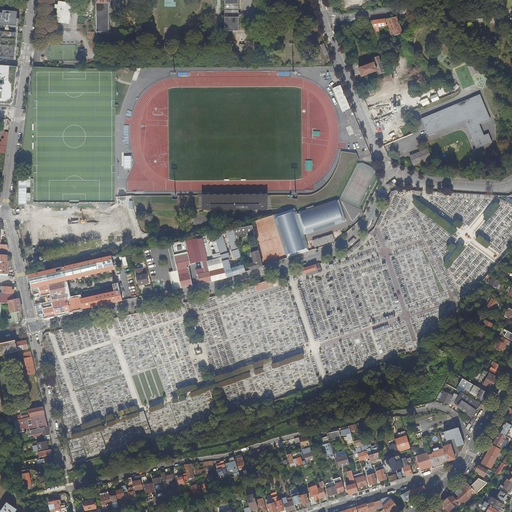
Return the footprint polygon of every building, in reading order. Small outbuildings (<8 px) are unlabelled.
[(109,32),(109,5),(108,0),(224,0),(225,32),(239,31),(239,0),(96,0),(96,5),(96,32),(109,32)] [(69,24),(72,3),(58,2),(58,5),(57,9),(55,23),(69,24)] [(0,25),(17,27),(18,19),(18,12),(11,12),(0,10),(0,25)] [(403,33),(397,18),(397,17),(386,19),(388,25),(389,27),(392,37),(403,33)] [(20,19),(18,19),(17,27),(0,25),(0,27),(17,29),(15,59),(17,59),(20,19)] [(388,25),(386,19),(371,21),(374,28),(378,27),(388,25)] [(374,28),(371,21),(369,22),(364,23),(365,23),(364,23),(364,24),(365,24),(367,28),(366,29),(367,31),(368,31),(372,41),(370,42),(372,46),(380,43),(374,28)] [(16,33),(2,32),(0,58),(15,59),(16,33)] [(359,54),(353,38),(350,40),(351,41),(344,44),(350,57),(359,54)] [(329,53),(325,44),(320,46),(324,55),(329,53)] [(80,61),(80,63),(96,63),(96,62),(96,54),(94,54),(94,61),(91,61),(85,61),(80,61)] [(385,72),(383,68),(383,67),(382,62),(381,62),(379,57),(372,59),(374,63),(360,68),(363,77),(368,75),(368,76),(370,76),(369,74),(375,72),(377,71),(378,75),(385,72)] [(0,103),(10,105),(13,102),(18,68),(13,67),(0,66),(0,103)] [(342,112),(351,109),(341,86),(333,89),(342,112)] [(480,96),(432,116),(432,114),(429,115),(429,117),(423,120),(429,134),(464,120),(476,148),(491,142),(491,143),(493,142),(489,133),(484,136),(478,123),(490,119),(480,96)] [(371,155),(352,109),(347,112),(362,148),(365,148),(365,151),(363,152),(365,157),(371,155)] [(418,126),(422,136),(427,134),(422,124),(418,126)] [(0,153),(6,154),(9,133),(5,132),(4,139),(2,139),(1,142),(0,142),(0,143),(0,153)] [(410,156),(412,162),(413,164),(414,165),(432,158),(428,149),(410,156)] [(198,209),(271,209),(271,195),(198,196),(198,209)] [(340,199),(296,213),(298,217),(304,235),(307,234),(317,231),(347,221),(344,212),(340,199)] [(33,243),(120,242),(127,235),(126,207),(33,205),(33,243)] [(287,258),(309,251),(307,245),(305,240),(304,235),(298,217),(296,213),(295,209),(274,216),(287,258)] [(248,238),(255,236),(252,225),(233,229),(235,236),(247,233),(248,238)] [(227,278),(246,272),(243,264),(241,265),(240,264),(239,264),(239,266),(236,267),(236,266),(233,267),(233,268),(231,268),(227,254),(228,254),(223,236),(227,234),(234,258),(239,257),(240,259),(242,259),(235,236),(233,229),(214,234),(221,258),(227,278)] [(329,245),(335,243),(334,241),(332,235),(313,241),(315,247),(328,243),(329,245)] [(191,264),(202,261),(199,248),(196,239),(186,241),(191,264)] [(181,288),(193,285),(189,269),(188,269),(190,265),(191,265),(191,264),(186,241),(185,240),(172,243),(173,250),(171,250),(173,259),(175,259),(178,270),(181,287),(181,288)] [(207,282),(212,281),(210,272),(207,262),(203,247),(199,248),(202,261),(204,268),(197,270),(196,272),(196,275),(197,274),(197,277),(199,277),(199,278),(196,279),(197,284),(207,282)] [(260,267),(263,266),(259,251),(252,253),(255,263),(249,265),(250,270),(260,267)] [(0,276),(8,277),(8,275),(8,255),(0,255),(0,276)] [(111,256),(29,275),(29,277),(33,294),(40,293),(41,295),(51,293),(52,298),(63,295),(69,294),(66,281),(114,270),(111,256)] [(212,281),(227,278),(221,258),(207,262),(210,272),(212,281)] [(320,263),(295,271),(296,272),(296,275),(295,277),(308,273),(308,276),(323,271),(320,263)] [(138,286),(149,283),(147,274),(144,275),(143,268),(135,270),(138,286)] [(173,288),(181,287),(177,274),(176,270),(170,272),(173,288)] [(487,282),(486,284),(499,292),(502,287),(498,285),(500,282),(493,278),(492,280),(490,280),(488,283),(487,282)] [(271,279),(255,284),(257,290),(273,285),(271,279)] [(120,301),(122,301),(118,283),(113,285),(114,292),(106,294),(108,304),(120,301)] [(476,290),(468,299),(473,302),(481,293),(480,293),(476,290)] [(8,301),(14,300),(13,294),(2,293),(0,292),(0,303),(1,303),(8,301)] [(63,295),(52,298),(53,302),(61,301),(70,299),(69,294),(63,295)] [(97,306),(108,304),(106,294),(95,296),(97,303),(97,306)] [(53,302),(36,306),(36,309),(44,307),(44,310),(43,310),(43,313),(38,315),(38,316),(42,318),(72,311),(87,308),(96,306),(97,306),(97,303),(95,296),(81,299),(81,297),(70,299),(61,301),(53,302)] [(483,307),(492,312),(494,309),(498,311),(502,305),(488,297),(483,307)] [(24,319),(19,298),(14,300),(8,301),(13,319),(9,320),(10,325),(22,323),(24,319)] [(484,324),(491,329),(494,325),(486,320),(484,324)] [(511,341),(511,334),(508,332),(499,327),(498,330),(502,332),(500,335),(511,341)] [(508,344),(509,341),(499,336),(499,337),(501,338),(502,339),(500,342),(507,346),(510,348),(511,346),(508,344)] [(0,355),(18,351),(16,342),(16,340),(9,342),(0,343),(0,412),(4,412),(0,393),(0,355)] [(18,351),(19,354),(23,353),(26,367),(26,368),(27,368),(27,366),(34,365),(29,342),(27,342),(26,340),(16,342),(18,351)] [(493,348),(503,353),(507,346),(500,342),(499,345),(496,344),(493,348)] [(484,353),(486,348),(479,345),(476,349),(484,353)] [(489,373),(498,378),(501,371),(500,370),(502,367),(493,362),(492,364),(494,364),(493,366),(489,373)] [(23,375),(36,373),(35,367),(30,368),(30,369),(26,370),(26,369),(22,370),(23,375)] [(491,390),(498,378),(489,373),(485,371),(483,374),(488,377),(486,380),(486,381),(484,385),(483,385),(482,384),(481,386),(483,387),(484,386),(491,390)] [(484,402),(488,394),(481,390),(471,385),(466,382),(465,381),(461,387),(465,389),(465,391),(472,395),(473,394),(478,396),(477,398),(483,402),(484,402)] [(449,395),(450,394),(447,393),(447,394),(444,393),(440,401),(449,405),(450,403),(453,405),(455,399),(453,398),(453,397),(449,395)] [(471,418),(480,404),(463,394),(460,393),(453,406),(456,408),(456,407),(457,408),(458,408),(468,415),(471,417),(471,418)] [(31,417),(45,414),(43,407),(29,410),(31,417)] [(27,431),(48,426),(45,414),(31,417),(22,419),(14,421),(17,433),(27,431)] [(405,431),(401,418),(397,418),(395,418),(394,427),(391,429),(394,440),(399,439),(397,434),(405,431)] [(151,433),(148,421),(143,423),(147,435),(151,433)] [(511,427),(511,425),(506,422),(500,433),(507,437),(508,435),(511,427)] [(43,440),(50,438),(50,435),(48,426),(27,431),(28,436),(33,435),(39,433),(42,433),(43,436),(42,437),(43,440)] [(350,432),(349,427),(339,429),(341,437),(351,434),(350,432)] [(458,428),(444,433),(446,441),(452,440),(452,439),(454,439),(455,443),(456,443),(457,447),(464,445),(458,428)] [(341,437),(339,429),(334,430),(327,432),(330,442),(341,438),(341,437)] [(410,448),(405,431),(397,434),(399,439),(394,440),(398,453),(401,463),(405,477),(412,475),(405,451),(401,453),(400,451),(410,448)] [(329,440),(326,432),(324,432),(319,434),(321,439),(322,438),(323,442),(324,442),(324,441),(329,440)] [(500,433),(494,445),(500,448),(507,437),(500,433)] [(311,446),(309,438),(300,440),(301,448),(311,446)] [(365,445),(363,439),(355,442),(357,448),(365,446),(365,445)] [(398,453),(394,440),(388,442),(390,450),(393,454),(394,455),(398,453)] [(35,451),(48,449),(47,445),(47,443),(49,443),(48,441),(38,444),(38,445),(34,446),(35,451)] [(334,457),(333,452),(332,452),(329,443),(323,445),(324,449),(324,450),(327,459),(334,457)] [(379,453),(376,445),(371,447),(372,448),(366,450),(368,456),(379,453)] [(447,462),(455,459),(450,445),(449,446),(443,447),(443,449),(447,461),(447,462)] [(492,446),(487,455),(492,458),(495,460),(500,450),(492,446)] [(302,450),(307,465),(312,463),(312,461),(315,460),(311,447),(302,450)] [(360,448),(356,449),(360,461),(369,458),(365,447),(361,448),(363,453),(361,453),(360,448)] [(432,467),(442,463),(441,462),(447,461),(443,449),(439,450),(438,448),(433,450),(435,454),(428,456),(431,465),(432,467)] [(368,456),(370,460),(370,462),(380,459),(379,453),(368,456)] [(398,453),(394,455),(398,469),(391,472),(387,460),(381,462),(382,465),(387,479),(388,483),(406,477),(405,477),(401,463),(398,453)] [(502,464),(507,466),(508,463),(511,458),(511,454),(509,453),(502,464)] [(428,456),(427,454),(417,457),(420,468),(421,470),(426,468),(426,467),(431,465),(428,456)] [(246,468),(243,455),(239,456),(236,457),(240,470),(246,468)] [(349,464),(347,455),(336,458),(338,463),(339,463),(340,467),(349,464)] [(492,458),(487,455),(482,464),(490,469),(495,460),(492,458)] [(38,468),(41,468),(54,465),(53,457),(44,458),(44,459),(45,462),(37,464),(38,468)] [(234,475),(239,473),(234,457),(229,459),(231,463),(226,465),(228,473),(233,472),(234,475)] [(214,468),(213,461),(208,462),(207,463),(203,463),(204,470),(205,475),(206,476),(209,476),(208,473),(213,472),(214,468)] [(228,476),(223,461),(220,462),(221,464),(220,464),(220,465),(217,466),(218,471),(216,471),(219,480),(228,477),(228,476)] [(192,464),(184,465),(185,466),(187,474),(190,484),(197,482),(196,478),(195,478),(192,469),(193,469),(192,464)] [(500,475),(507,466),(502,464),(496,472),(494,472),(494,473),(500,476),(500,475)] [(379,482),(387,479),(382,465),(378,466),(378,468),(375,469),(379,482)] [(494,473),(488,470),(487,471),(479,466),(476,472),(481,474),(480,476),(487,479),(490,474),(492,475),(494,473)] [(368,470),(365,470),(370,485),(377,483),(372,468),(368,470)] [(263,470),(256,471),(259,481),(262,480),(262,478),(265,478),(263,470)] [(348,474),(351,485),(355,484),(354,480),(351,471),(347,472),(348,474)] [(29,473),(23,474),(21,474),(23,485),(27,484),(27,486),(28,485),(28,487),(30,486),(30,485),(31,485),(29,473)] [(178,489),(177,487),(175,478),(174,479),(173,475),(166,477),(165,473),(161,474),(164,485),(166,484),(166,482),(165,482),(165,481),(167,480),(168,485),(172,484),(171,482),(173,482),(174,483),(173,483),(174,490),(178,489)] [(190,484),(187,474),(175,477),(175,478),(177,487),(190,484)] [(148,485),(145,475),(141,476),(145,494),(155,492),(154,487),(153,484),(148,485)] [(143,489),(140,476),(138,476),(136,477),(137,481),(132,482),(133,484),(134,487),(135,491),(143,489)] [(158,476),(152,477),(153,484),(154,487),(158,486),(158,484),(162,483),(161,478),(159,478),(158,476)] [(357,489),(367,485),(364,476),(354,480),(355,484),(357,489)] [(343,492),(343,491),(342,490),(344,490),(340,478),(333,480),(338,493),(343,492)] [(487,483),(479,479),(470,487),(476,493),(487,483)] [(511,482),(510,482),(509,481),(507,480),(507,479),(504,484),(505,485),(501,491),(507,495),(511,488),(511,487),(511,482)] [(450,493),(453,497),(458,502),(459,503),(461,505),(471,496),(473,498),(477,494),(476,493),(470,487),(466,482),(459,488),(458,487),(450,493)] [(193,494),(192,494),(193,495),(195,501),(199,499),(198,494),(202,492),(202,491),(208,489),(206,483),(197,486),(196,485),(190,487),(193,494)] [(109,492),(107,484),(104,484),(106,493),(101,494),(102,493),(102,491),(99,492),(100,498),(103,511),(106,511),(105,508),(112,506),(114,511),(118,511),(118,507),(119,507),(118,503),(116,496),(115,495),(114,492),(110,494),(109,492)] [(346,487),(348,495),(358,492),(357,489),(355,484),(351,485),(346,487)] [(127,490),(126,488),(126,486),(122,487),(122,490),(116,491),(116,492),(118,500),(127,497),(126,492),(127,492),(127,490)] [(318,489),(317,486),(311,488),(314,497),(315,501),(321,499),(318,489)] [(337,494),(335,486),(326,489),(328,496),(337,494)] [(424,486),(408,491),(409,491),(412,497),(413,499),(421,492),(425,489),(424,486)] [(136,497),(135,491),(134,487),(129,488),(129,489),(127,490),(127,492),(129,498),(130,498),(136,497)] [(294,489),(290,490),(293,501),(294,505),(302,503),(300,497),(297,489),(294,490),(294,489)] [(412,497),(409,491),(401,496),(404,502),(412,497)] [(499,502),(504,505),(506,502),(505,501),(508,496),(507,495),(501,491),(496,499),(499,502)] [(304,495),(300,497),(302,503),(302,505),(306,504),(307,508),(311,507),(307,494),(304,495)] [(254,496),(247,498),(249,506),(251,511),(258,508),(254,496)] [(389,497),(380,500),(381,501),(383,510),(385,511),(392,511),(398,507),(389,497)] [(444,499),(440,503),(448,511),(459,503),(458,502),(453,497),(451,499),(449,497),(446,501),(444,499)] [(501,511),(502,511),(504,510),(501,508),(503,506),(504,506),(504,505),(499,502),(496,499),(492,497),(488,504),(501,511)] [(265,506),(262,498),(261,498),(261,500),(256,501),(258,509),(261,508),(262,511),(260,511),(266,511),(265,507),(265,506)] [(55,500),(48,501),(50,511),(54,511),(57,511),(66,511),(65,504),(60,505),(59,499),(55,500)] [(86,510),(79,511),(93,511),(97,511),(94,499),(84,501),(86,510)] [(274,502),(273,499),(266,501),(268,511),(276,511),(274,503),(274,502)] [(287,500),(283,501),(286,511),(287,511),(296,509),(294,505),(293,501),(291,502),(288,503),(288,502),(287,500)] [(274,503),(276,511),(279,511),(284,511),(281,501),(274,503)] [(383,510),(381,501),(374,503),(376,510),(380,508),(381,511),(383,510)] [(501,511),(488,504),(484,501),(483,502),(484,503),(482,506),(479,503),(477,507),(485,511),(501,511)] [(374,503),(374,502),(367,504),(370,511),(369,511),(373,511),(377,511),(376,510),(374,503)]
